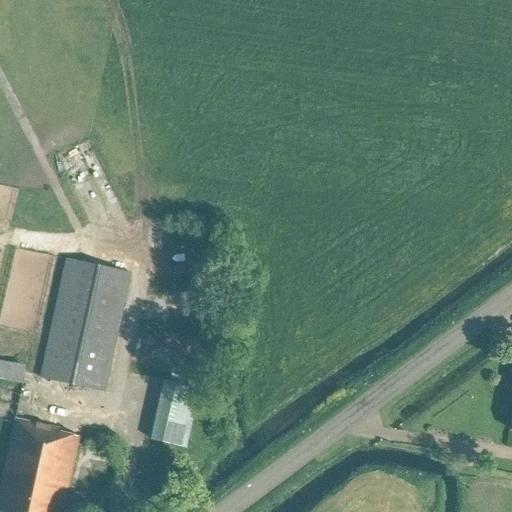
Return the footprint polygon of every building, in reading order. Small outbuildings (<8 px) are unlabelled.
[(103,391),(108,369),(129,273),(65,259),(43,359),(39,377),(103,391)] [(187,338),(187,354),(200,354),(200,338),(187,338)] [(0,374),(27,377),(29,360),(0,356),(0,374)] [(170,377),(156,437),(192,445),(205,385),(170,377)] [(59,433),(60,429),(16,419),(0,486),(0,511),(3,511),(2,511),(59,511),(60,508),(62,508),(78,436),(59,433)]
